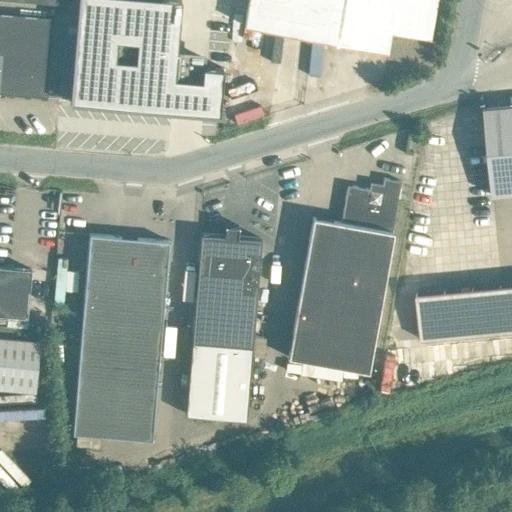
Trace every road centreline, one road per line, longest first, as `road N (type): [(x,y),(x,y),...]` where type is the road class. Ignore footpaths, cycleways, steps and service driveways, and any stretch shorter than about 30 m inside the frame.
road 1 (unclassified): [(0,159),(170,172),(455,85)]
road 2 (unknown): [(169,390),(170,172),(191,0)]
road 3 (unknown): [(455,85),(456,200),(478,216),(511,217)]
